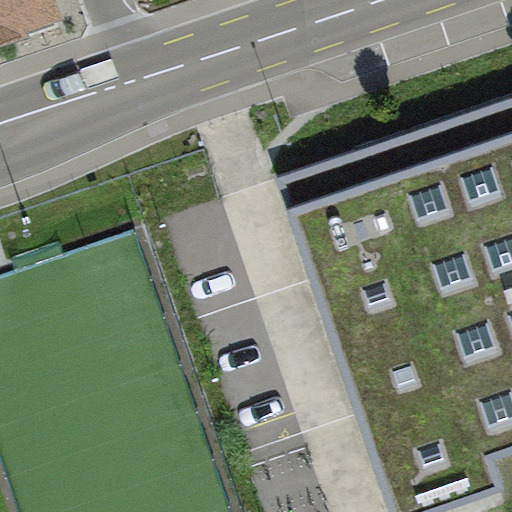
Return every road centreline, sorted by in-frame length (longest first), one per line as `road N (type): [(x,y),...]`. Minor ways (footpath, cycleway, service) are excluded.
road 1 (secondary): [(128,89),(388,0)]
road 2 (secondary): [(0,136),(128,89)]
